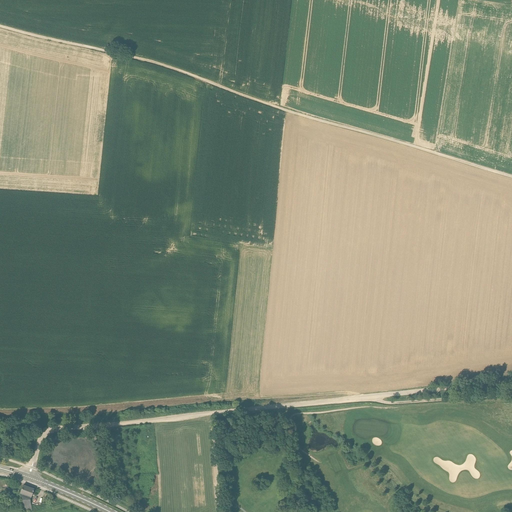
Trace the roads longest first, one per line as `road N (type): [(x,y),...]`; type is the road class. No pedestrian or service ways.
road 1 (track): [(0,26),(164,65),(511,176)]
road 2 (track): [(44,432),(55,421),(184,404),(336,393),(395,403),(511,393)]
road 3 (unclassified): [(511,382),(58,428)]
